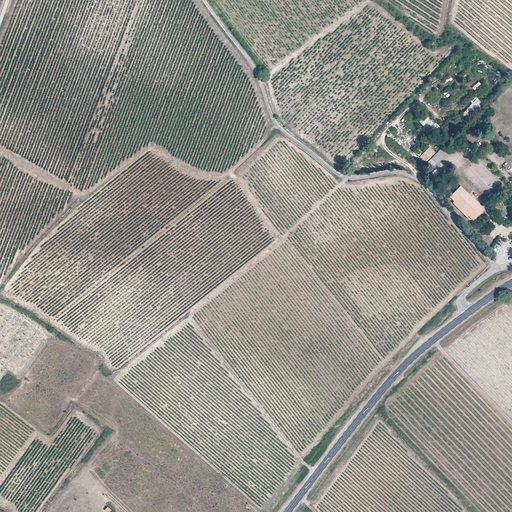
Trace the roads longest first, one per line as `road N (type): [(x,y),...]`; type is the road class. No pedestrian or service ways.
road 1 (unclassified): [(202,0),(250,61),(282,130),(343,177),(392,172),(423,184),(494,266),(461,296),(465,315)]
road 2 (track): [(0,149),(81,192),(147,150),(198,174),(223,176),(278,124)]
road 3 (tertiary): [(287,511),(397,373),(465,315)]
